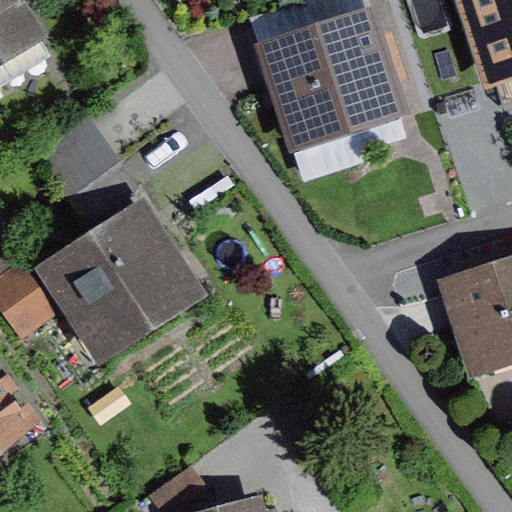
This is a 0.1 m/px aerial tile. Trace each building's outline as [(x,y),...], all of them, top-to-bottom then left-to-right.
[(0,0),(0,64),(40,40),(14,0),(0,0)] [(511,0),(468,0),(496,87),(511,81),(511,0)] [(394,108),(366,22),(270,54),(297,139),(309,176),(352,163),(340,125),(394,108)] [(36,152),(70,199),(116,165),(83,119),(36,152)] [(134,190),(116,165),(70,199),(87,223),(134,190)] [(186,290),(139,218),(55,272),(102,344),(186,290)] [(48,313),(19,271),(0,285),(0,297),(23,331),(48,313)] [(511,352),(511,273),(453,291),(476,363),(511,352)] [(0,436),(24,419),(0,384),(0,436)] [(330,458),(314,400),(287,408),(303,466),(330,458)]
